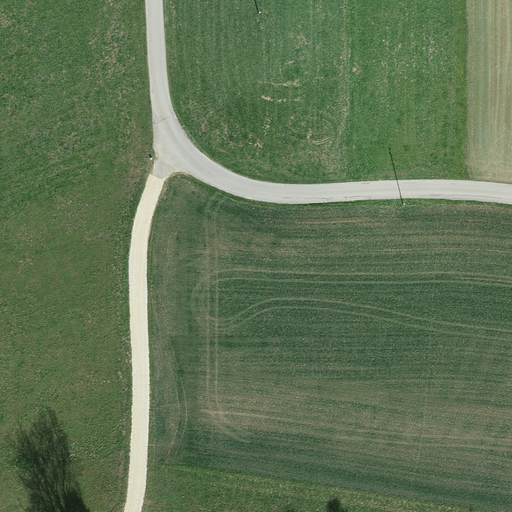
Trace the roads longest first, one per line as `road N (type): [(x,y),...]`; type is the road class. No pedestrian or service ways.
road 1 (unclassified): [(511,193),(274,192),(219,177),(167,135),(153,0)]
road 2 (track): [(131,511),(140,439),(140,235),(153,185),(175,148)]
